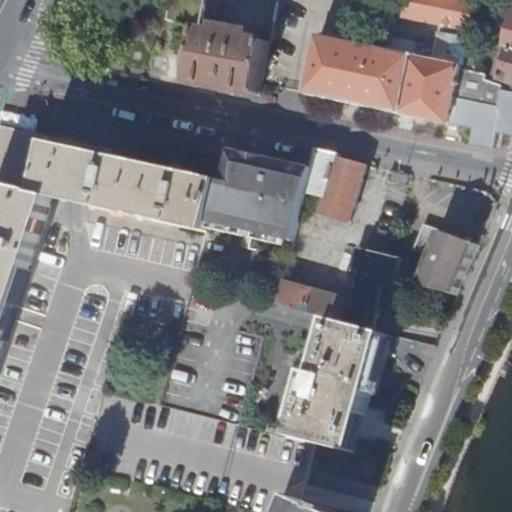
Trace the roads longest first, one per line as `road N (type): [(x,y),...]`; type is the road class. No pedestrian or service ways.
road 1 (unclassified): [(511,175),(0,71)]
road 2 (secondary): [(406,511),(511,235)]
road 3 (unknown): [(268,123),(231,245),(261,264)]
